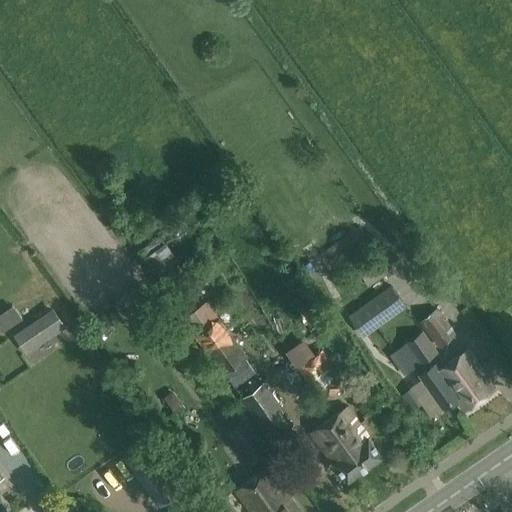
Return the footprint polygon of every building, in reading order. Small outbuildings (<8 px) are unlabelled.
[(179,260),(161,236),(139,252),(158,276),(179,260)] [(369,285),(389,272),(383,262),(362,275),(369,285)] [(288,288),(300,311),(310,306),(298,283),(288,288)] [(364,336),(407,306),(392,285),(349,315),(364,336)] [(207,300),(184,317),(225,373),(225,372),(236,387),(256,372),(246,358),(248,356),(207,300)] [(14,334),(28,354),(48,340),(67,327),(60,317),(53,307),(34,320),(14,334)] [(437,307),(419,321),(439,348),(457,334),(437,307)] [(15,309),(0,318),(0,327),(3,332),(22,319),(15,309)] [(160,327),(181,354),(192,346),(172,319),(160,327)] [(392,350),(407,372),(439,351),(424,329),(392,350)] [(286,352),(321,401),(348,382),(323,347),(313,354),(303,340),(286,352)] [(433,365),(417,376),(441,410),(457,399),(465,410),(496,389),(467,349),(437,370),(433,365)] [(239,399),(270,442),(292,426),(280,408),(283,406),(265,381),(239,399)] [(312,431),(334,462),(348,482),(383,456),(369,436),(347,406),(312,431)] [(224,428),(253,466),(274,450),(245,412),(224,428)] [(125,457),(150,492),(160,485),(168,496),(177,489),(144,444),(125,457)] [(301,511),(269,466),(236,489),(252,511),(301,511)] [(8,511),(6,509),(1,501),(0,501),(0,511),(8,511)]
